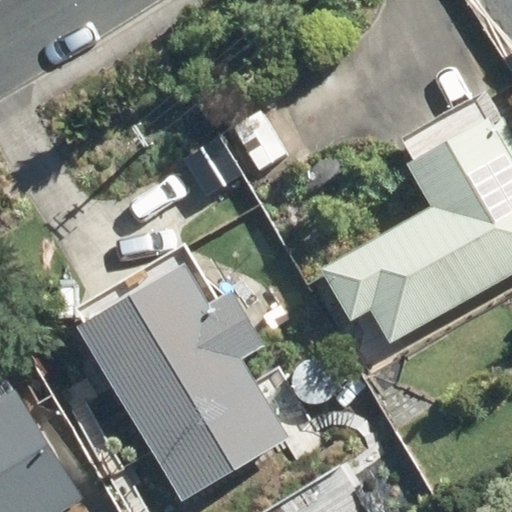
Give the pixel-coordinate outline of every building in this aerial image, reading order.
[(259,116),(233,131),(258,175),(286,159),(259,116)] [(400,171),(425,216),(321,276),(347,324),(368,313),(388,349),(511,278),(511,165),(488,123),(400,171)] [(213,143),(187,160),(209,193),(234,176),(213,143)] [(71,337),(172,511),(280,450),(234,370),(260,355),(226,298),(199,313),(179,275),(71,337)] [(10,400),(0,405),(0,511),(67,511),(73,509),(10,400)]
